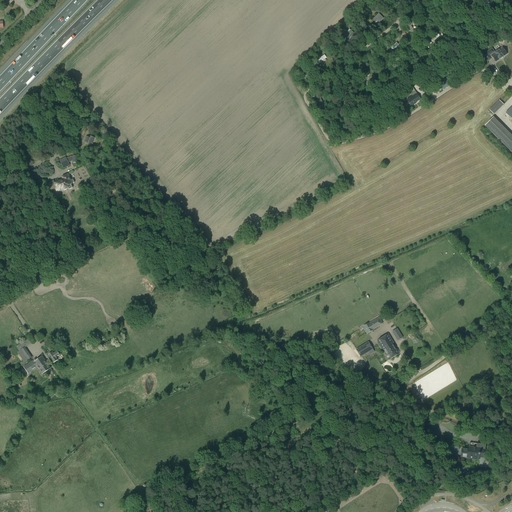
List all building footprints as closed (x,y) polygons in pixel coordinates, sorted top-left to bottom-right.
[(378,14),(372,19),(376,23),(382,18),(378,14)] [(413,19),(406,25),(412,33),(414,31),(410,26),(415,23),(413,19)] [(459,33),(462,38),(470,33),(468,29),(459,33)] [(349,30),(341,39),(346,43),(354,34),(349,30)] [(428,40),(432,43),(439,35),(435,32),(428,40)] [(390,53),(398,46),(394,42),(387,50),(390,53)] [(486,60),(491,57),(495,62),(506,55),(502,48),(494,53),(491,49),(482,55),(486,60)] [(316,61),(320,67),(324,64),(322,61),(326,58),(324,55),(316,61)] [(303,77),(306,79),(313,71),(309,69),(303,77)] [(366,83),(369,86),(376,77),(373,74),(366,83)] [(438,86),(441,91),(449,85),(447,81),(444,83),(438,86)] [(407,99),(411,106),(416,104),(415,102),(420,99),(415,91),(411,93),(413,96),(407,99)] [(320,98),(316,100),(321,109),(325,106),(320,98)] [(495,114),(505,104),(500,99),(490,109),(495,114)] [(511,137),(493,118),(485,127),(511,154),(511,137)] [(329,123),(340,130),(342,126),(332,119),(329,123)] [(76,162),(77,156),(73,156),(73,157),(71,157),(66,159),(66,158),(59,161),(63,169),(69,166),(68,163),(72,161),(72,162),(76,162)] [(63,180),(59,182),(59,181),(54,183),(56,188),(55,188),(56,191),(58,190),(58,191),(62,189),(62,191),(64,190),(67,189),(67,188),(69,188),(68,186),(71,185),(71,184),(70,182),(71,181),(68,174),(62,177),(63,180)] [(43,273),(32,279),(36,287),(42,284),(40,281),(46,278),(43,273)] [(364,326),(368,333),(373,331),(372,329),(383,323),(379,317),(364,326)] [(392,332),(397,341),(403,338),(397,329),(392,332)] [(392,345),(394,344),(388,334),(377,341),(383,350),(384,350),(390,359),(398,354),(392,345)] [(369,352),(367,349),(371,347),(368,342),(356,350),(361,357),(369,352)] [(17,352),(24,363),(32,357),(25,347),(17,352)] [(56,357),(59,355),(57,351),(53,354),(52,352),(48,355),(53,363),(58,360),(56,357)] [(24,367),(28,374),(37,368),(42,374),(50,368),(42,356),(35,361),(34,360),(24,367)] [(432,437),(436,435),(431,427),(428,429),(432,437)] [(468,457),(468,458),(479,459),(479,457),(483,457),(484,450),(485,450),(486,445),(477,444),(476,449),(469,448),(468,450),(462,449),(461,456),(468,457)]
